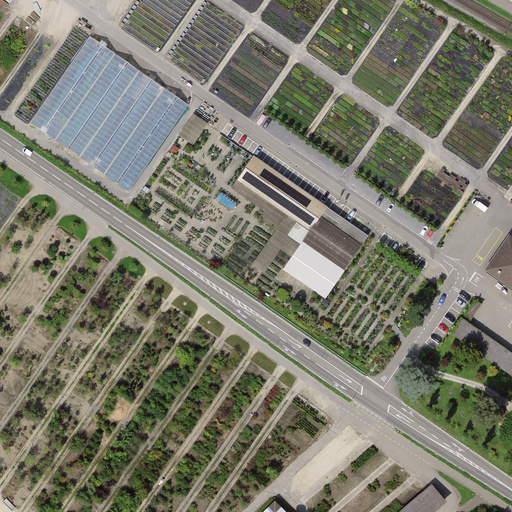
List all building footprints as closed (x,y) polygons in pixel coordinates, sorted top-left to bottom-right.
[(189,103),(91,35),(33,119),(131,187),(189,103)] [(195,143),(210,121),(196,111),(181,133),(195,143)] [(369,237),(254,159),(233,190),(265,211),(259,220),(276,232),(269,243),(292,258),(284,271),(327,300),(369,237)] [(511,240),(510,239),(485,274),(511,293),(511,240)] [(454,335),(511,372),(511,349),(464,319),(454,335)] [(435,481),(398,511),(434,511),(450,499),(435,481)] [(291,511),(278,497),(262,511),(277,511),(278,511),(291,511)]
